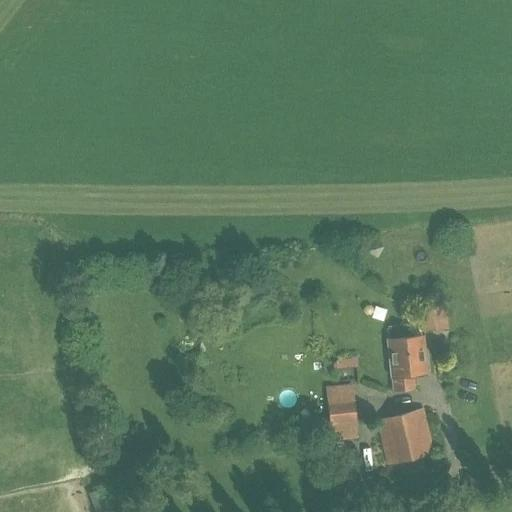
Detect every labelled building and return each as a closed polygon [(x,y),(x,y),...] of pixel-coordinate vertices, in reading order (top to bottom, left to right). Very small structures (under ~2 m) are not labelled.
[(378,253),(382,247),(372,241),(366,251),(372,255),(378,253)] [(426,330),(448,327),(446,305),(422,308),(426,330)] [(412,374),(426,372),(422,336),(386,340),(390,376),(391,376),(393,390),(414,388),(412,374)] [(330,440),(358,437),(353,383),(325,386),(330,440)] [(376,418),(387,466),(434,454),(423,407),(376,418)]
